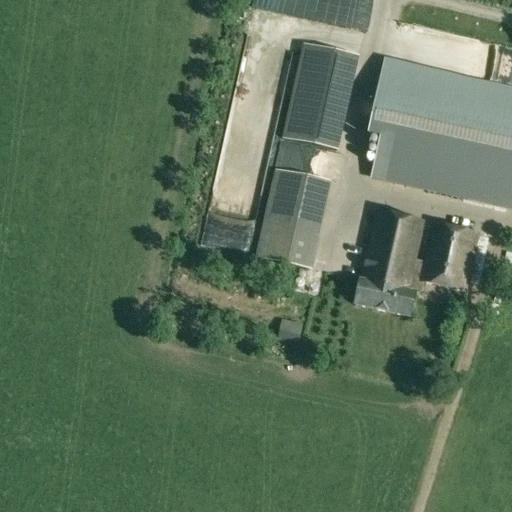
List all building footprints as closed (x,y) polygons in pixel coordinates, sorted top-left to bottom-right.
[(336,152),(343,119),(357,59),(304,47),(290,108),(283,139),(336,152)] [(511,93),(384,65),(368,136),(394,142),(386,178),(511,206),(511,93)] [(418,285),(423,263),(412,261),(420,225),(375,215),(359,284),(358,284),(352,308),(407,320),(412,296),(405,295),(405,292),(407,282),(418,285)] [(431,228),(418,285),(462,294),(475,238),(431,228)] [(321,255),(321,234),(307,233),(307,255),(321,255)]
